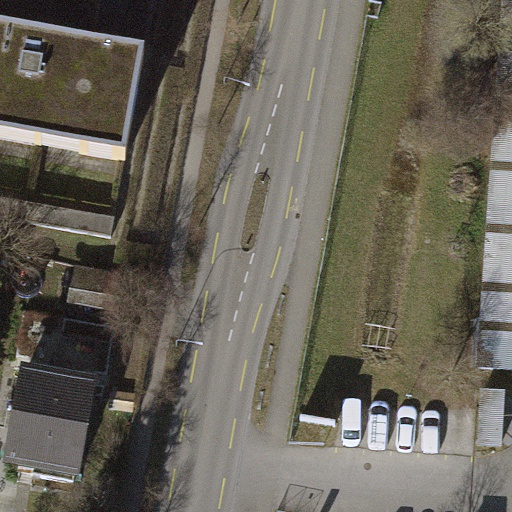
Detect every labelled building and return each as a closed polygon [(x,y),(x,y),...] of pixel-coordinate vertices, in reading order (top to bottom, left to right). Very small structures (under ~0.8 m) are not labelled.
[(511,370),(511,0),(504,0),(474,367),(511,370)] [(136,51),(0,28),(0,137),(34,144),(38,124),(80,131),(76,152),(117,159),(136,51)] [(107,219),(0,199),(0,220),(103,240),(107,219)] [(116,286),(66,278),(62,304),(111,312),(116,286)] [(18,372),(1,461),(26,465),(24,475),(63,483),(66,467),(70,468),(86,385),(18,372)]
